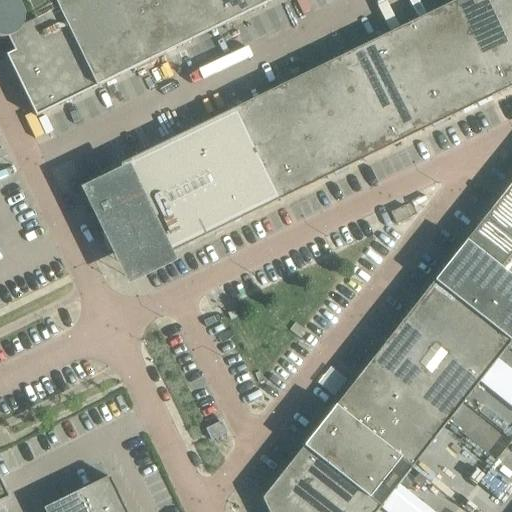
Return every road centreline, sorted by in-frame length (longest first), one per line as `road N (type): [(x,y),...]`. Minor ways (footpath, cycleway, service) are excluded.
road 1 (unclassified): [(246,453),(497,141)]
road 2 (unclassified): [(31,164),(367,0)]
road 3 (unclassified): [(175,301),(497,141)]
road 4 (unclassified): [(17,511),(5,489),(152,415)]
road 5 (unclassified): [(110,332),(31,164)]
road 6 (unclassified): [(246,453),(175,301)]
road 7 (unclassified): [(0,387),(110,332)]
